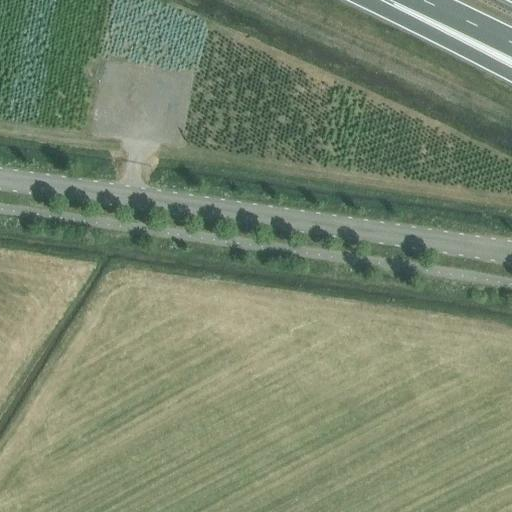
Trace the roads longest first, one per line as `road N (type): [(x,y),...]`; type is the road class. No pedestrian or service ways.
road 1 (secondary): [(511,253),(0,180)]
road 2 (trunk): [(373,0),(511,76)]
